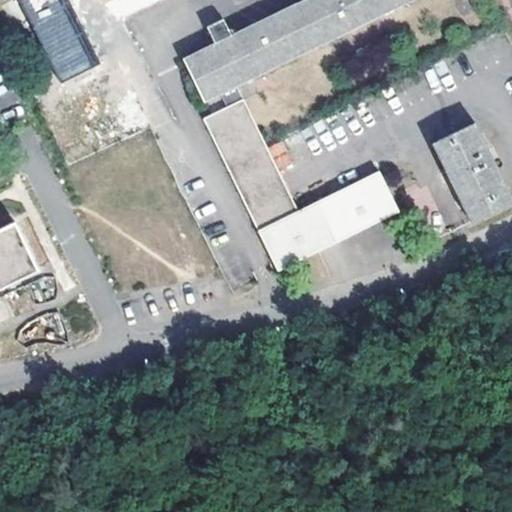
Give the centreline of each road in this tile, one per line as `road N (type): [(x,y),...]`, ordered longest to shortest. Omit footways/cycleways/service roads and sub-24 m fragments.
road 1 (residential): [(128,350),(284,314),(511,230)]
road 2 (residential): [(128,350),(34,159),(0,152)]
road 3 (residential): [(0,377),(128,350)]
